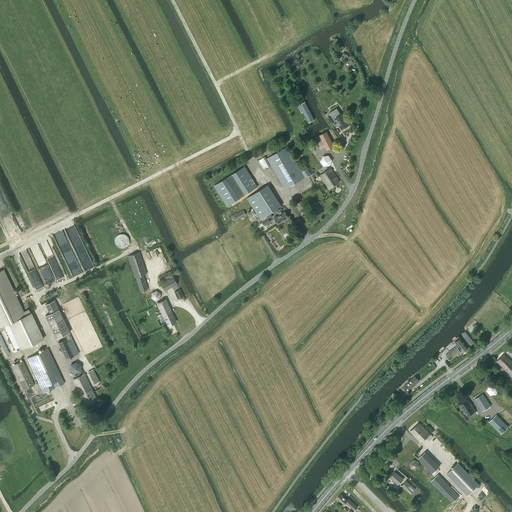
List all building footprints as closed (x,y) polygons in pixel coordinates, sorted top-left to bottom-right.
[(314,120),(305,102),(300,104),(309,122),(314,120)] [(330,116),(327,118),(331,124),(334,121),(333,119),(334,119),(341,129),(348,124),(341,114),(336,108),(328,113),(330,116)] [(327,132),(320,135),(327,150),(334,146),(327,132)] [(307,168),(301,171),(287,147),(267,158),(285,188),(310,174),(307,168)] [(262,159),(259,160),(263,169),(266,167),(267,167),(270,165),(265,156),(262,158),(262,159)] [(214,186),(227,206),(257,186),(244,166),(214,186)] [(325,182),(329,189),(340,182),(331,168),(321,175),(325,182)] [(268,184),(247,198),(260,219),(261,219),(267,215),(281,206),(268,184)] [(234,221),(237,219),(246,214),(244,210),(231,216),(234,221)] [(274,218),(278,224),(288,217),(285,211),(274,218)] [(267,215),(261,219),(262,221),(264,225),(270,221),(268,217),(267,215)] [(130,243),(130,240),(130,238),(128,236),(127,234),(124,233),(122,233),(119,234),(117,235),(115,237),(115,240),(115,242),(116,245),(117,247),(120,248),(122,248),(125,248),(127,247),(129,245),(130,243)] [(136,277),(140,292),(148,289),(143,275),(147,273),(140,252),(128,256),(135,277),(136,277)] [(23,312),(3,270),(0,270),(0,327),(9,323),(22,349),(43,339),(29,309),(23,312)] [(169,271),(158,277),(161,282),(172,276),(169,271)] [(161,283),(165,291),(177,284),(173,276),(161,283)] [(175,292),(174,292),(178,299),(183,296),(180,289),(175,292)] [(151,298),(155,301),(160,299),(160,293),(156,290),(151,292),(151,298)] [(166,299),(157,303),(168,326),(176,322),(166,299)] [(45,315),(56,338),(69,332),(58,309),(45,315)] [(474,343),(465,332),(462,335),(471,345),(474,343)] [(58,342),(66,359),(74,355),(79,353),(72,339),(67,341),(66,340),(66,338),(58,342)] [(459,339),(455,342),(460,350),(464,346),(459,339)] [(458,355),(461,353),(456,346),(448,352),(449,352),(445,355),(449,360),(457,354),(458,355)] [(47,349),(27,358),(41,389),(53,383),(55,388),(64,383),(62,379),(47,349)] [(497,361),(511,377),(511,376),(511,362),(504,354),(497,361)] [(22,360),(12,365),(24,390),(34,385),(22,360)] [(70,364),(70,371),(75,374),(76,374),(78,377),(84,373),(82,370),(81,370),(81,365),(76,362),(70,364)] [(88,371),(95,384),(99,382),(93,369),(88,371)] [(78,377),(73,379),(86,406),(96,399),(85,375),(86,375),(85,373),(84,374),(84,373),(78,377)] [(402,389),(403,390),(400,393),(401,394),(405,398),(410,394),(407,391),(411,388),(418,382),(414,377),(408,382),(402,389)] [(483,394),(474,399),(482,411),(490,406),(483,394)] [(467,416),(471,413),(472,415),(475,413),(474,411),(467,400),(460,404),(464,411),(464,412),(465,414),(466,414),(467,416)] [(489,423),(497,432),(499,434),(504,430),(502,427),(505,424),(496,415),(489,423)] [(421,443),(425,438),(430,434),(424,428),(419,423),(410,432),(421,443)] [(431,473),(439,465),(424,452),(417,459),(431,473)] [(420,467),(419,464),(421,463),(420,461),(419,462),(413,460),(409,463),(411,468),(416,470),(420,467)] [(458,463),(447,474),(467,496),(479,485),(458,463)] [(395,472),(390,478),(398,485),(403,479),(395,472)] [(459,496),(438,474),(431,481),(452,503),(459,496)] [(406,481),(402,486),(406,490),(406,489),(411,494),(415,490),(410,485),(406,481)] [(345,502),(351,508),(354,510),(358,507),(349,498),(347,500),(341,494),(337,498),(343,504),(345,502)]
